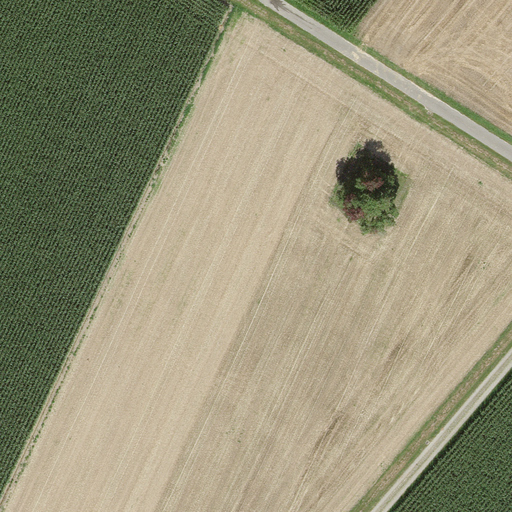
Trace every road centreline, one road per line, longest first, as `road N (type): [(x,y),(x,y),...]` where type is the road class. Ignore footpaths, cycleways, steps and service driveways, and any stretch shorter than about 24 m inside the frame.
road 1 (track): [(272,0),(511,154)]
road 2 (track): [(377,511),(511,359)]
